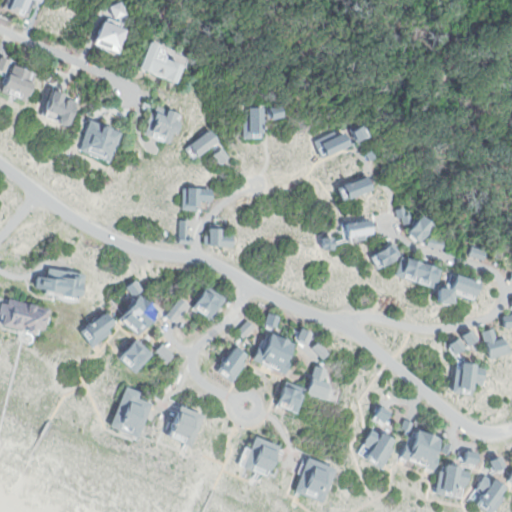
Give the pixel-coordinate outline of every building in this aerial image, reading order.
[(6,0),(42,0),(35,20),(4,7),(6,0)] [(106,19),(132,29),(123,53),(97,43),(106,19)] [(153,41),(169,48),(173,61),(179,63),(183,54),(191,58),(181,84),(142,67),(153,41)] [(0,57),(1,54),(11,57),(7,72),(0,70),(0,57)] [(14,62),(38,70),(29,98),(5,89),(14,62)] [(49,87),(66,92),(63,100),(78,104),(72,126),(41,117),(49,87)] [(146,102),(153,105),(151,111),(144,108),(146,102)] [(157,105),(182,114),(180,119),(184,121),(180,133),(175,132),(171,144),(146,135),(157,105)] [(273,106),(275,121),(261,123),(259,108),(273,106)] [(238,108),(257,108),(258,139),(239,139),(238,108)] [(88,120),(121,130),(111,161),(78,150),(88,120)] [(356,124),(363,138),(348,145),(341,131),(356,124)] [(213,130),(222,143),(197,160),(188,146),(213,130)] [(309,142),(318,162),(344,149),(337,133),(328,137),(327,134),(309,142)] [(214,156),(227,147),(236,161),(223,170),(214,156)] [(351,155),(366,147),(371,158),(356,166),(351,155)] [(330,189),(335,203),(362,194),(355,173),(350,175),(352,181),(330,189)] [(185,185),(218,188),(218,199),(205,199),(204,206),(184,205),(185,185)] [(391,218),(393,228),(402,226),(401,217),(391,218)] [(180,218),(192,218),(192,243),(180,243),(180,218)] [(360,219),(363,235),(355,236),(356,242),(337,246),(333,224),(360,219)] [(410,219),(422,228),(409,245),(397,236),(410,219)] [(203,230),(217,231),(216,239),(232,239),(231,249),(203,248),(203,230)] [(420,237),(437,242),(435,252),(417,247),(420,237)] [(323,240),(324,250),(310,251),(309,241),(323,240)] [(386,243),(394,256),(371,269),(363,256),(386,243)] [(461,246),(458,260),(475,263),(478,250),(461,246)] [(394,259),(434,271),(428,289),(389,277),(394,259)] [(452,273),(475,282),(469,298),(450,291),(447,297),(448,300),(435,301),(434,288),(447,287),(452,273)] [(132,281),(138,290),(132,294),(154,312),(133,334),(115,318),(129,300),(121,288),(132,281)] [(202,284),(223,297),(208,320),(187,307),(202,284)] [(4,303),(3,312),(7,314),(5,325),(45,335),(51,307),(11,298),(9,303),(4,303)] [(174,298),(181,304),(167,322),(160,316),(174,298)] [(102,311),(109,322),(103,327),(107,333),(85,348),(79,340),(84,337),(77,328),(102,311)] [(262,313),(275,317),(272,329),(258,325),(262,313)] [(496,317),(511,315),(511,336),(511,337),(511,329),(497,330),(496,317)] [(242,322),(248,329),(237,342),(230,336),(242,322)] [(293,329),(307,334),(302,346),(288,341),(293,329)] [(475,333),(489,329),(491,338),(504,335),(508,352),(482,359),(475,333)] [(455,338),(466,331),(472,341),(462,348),(455,338)] [(265,333),(287,343),(279,360),(284,362),(279,373),(249,358),(255,346),(257,347),(265,333)] [(129,338),(148,354),(131,374),(112,358),(129,338)] [(452,339),(459,350),(455,353),(463,364),(482,368),(479,386),(466,385),(464,394),(445,391),(452,364),(441,347),(452,339)] [(318,341),(328,352),(319,360),(309,348),(318,341)] [(161,343),(172,354),(163,363),(152,352),(161,343)] [(229,348),(239,356),(236,361),(242,365),(227,386),(210,374),(229,348)] [(309,364),(323,368),(319,382),(330,385),(326,400),(301,393),(309,364)] [(275,381),(270,398),(283,403),(281,409),(291,413),(299,389),(275,381)] [(117,385),(136,392),(133,399),(145,404),(133,436),(102,425),(117,385)] [(172,405),(200,415),(188,446),(160,436),(172,405)] [(375,408),(386,415),(381,423),(369,416),(375,408)] [(401,420),(410,423),(407,431),(398,428),(401,420)] [(368,428),(388,441),(384,447),(388,450),(376,470),(351,455),(368,428)] [(411,432),(433,440),(427,457),(433,459),(429,470),(393,457),(398,443),(406,446),(411,432)] [(249,436),(274,446),(261,477),(237,466),(249,436)] [(440,442),(450,446),(446,456),(437,452),(440,442)] [(459,451),(473,455),(470,466),(457,462),(459,451)] [(299,457),(330,468),(318,502),(287,490),(299,457)] [(483,461),(494,457),(499,469),(487,473),(483,461)] [(435,465),(466,470),(463,487),(452,485),(451,495),(431,491),(435,465)] [(511,484),(503,480),(509,468),(511,469),(511,484)] [(479,476),(498,488),(494,494),(499,497),(488,511),(481,511),(463,500),(479,476)]
